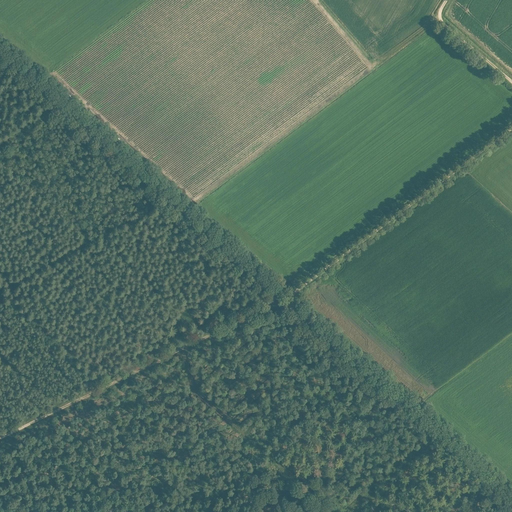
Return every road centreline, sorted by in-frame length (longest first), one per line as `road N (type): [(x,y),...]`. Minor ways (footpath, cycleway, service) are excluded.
road 1 (unclassified): [(511,499),(0,49)]
road 2 (track): [(511,128),(284,299),(0,437)]
